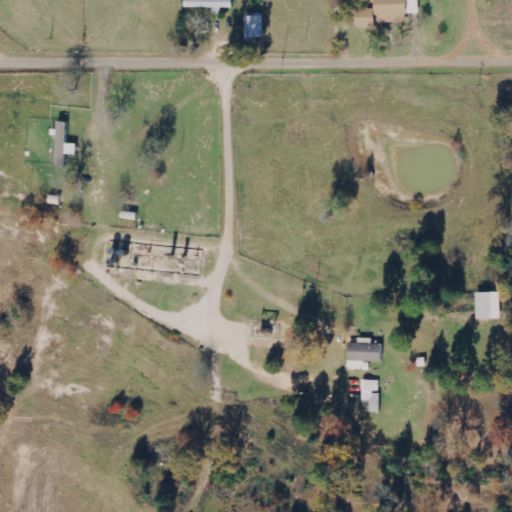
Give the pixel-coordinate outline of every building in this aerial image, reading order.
[(421,13),(420,0),(378,0),(379,23),(409,22),(408,14),(421,13)] [(359,27),(377,27),(377,9),(358,10),(359,27)] [(265,40),(264,16),(248,16),(248,40),(265,40)] [(69,144),(70,122),(59,122),(58,165),(67,166),(68,155),(78,155),(79,144),(69,144)] [(502,293),(478,293),(479,320),(503,319),(502,293)] [(351,344),(351,370),(367,370),(367,362),(384,363),(384,345),(374,344),(374,340),(361,339),(361,344),(351,344)] [(382,393),(381,393),(382,381),(366,381),(365,412),(382,413),(382,393)]
